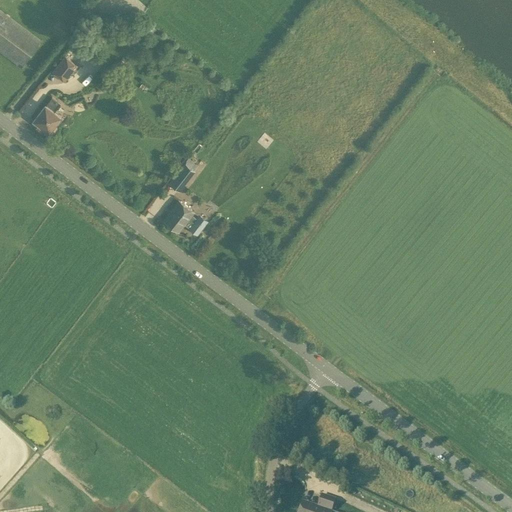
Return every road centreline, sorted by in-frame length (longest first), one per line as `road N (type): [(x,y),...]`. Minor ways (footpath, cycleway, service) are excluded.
road 1 (unclassified): [(325,369),(0,121)]
road 2 (unclassified): [(511,509),(325,369)]
road 3 (unclassified): [(271,511),(283,444),(325,369)]
